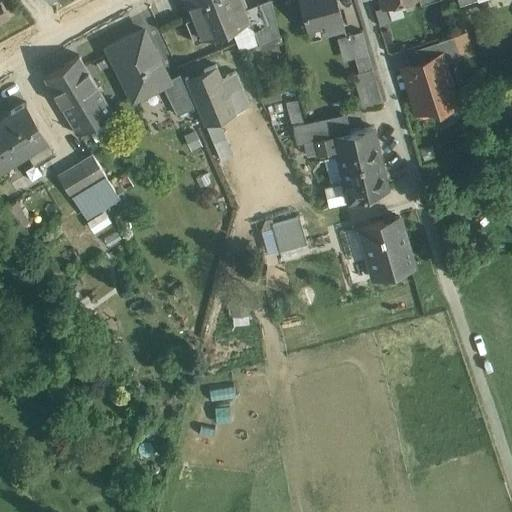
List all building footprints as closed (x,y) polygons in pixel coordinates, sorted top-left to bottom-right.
[(0,0),(0,20),(10,15),(1,0),(0,0)] [(243,0),(185,0),(192,17),(186,20),(195,42),(250,21),(251,20),(246,7),(243,0)] [(270,0),(264,0),(246,7),(251,20),(250,21),(260,45),(280,37),(270,0)] [(337,0),(299,0),(307,28),(324,24),(326,32),(345,27),(337,0)] [(144,29),(108,46),(134,98),(162,84),(169,81),(168,78),(144,29)] [(362,30),(348,34),(355,57),(368,53),(362,30)] [(453,35),(439,39),(439,40),(443,52),(440,53),(444,63),(460,58),(453,35)] [(439,40),(418,47),(422,59),(426,58),(426,57),(440,53),(443,52),(439,40)] [(368,53),(355,57),(359,71),(372,68),(368,53)] [(422,59),(418,61),(419,65),(415,66),(405,69),(415,101),(425,98),(426,102),(435,99),(438,108),(451,104),(456,103),(444,63),(440,53),(426,57),(426,58),(422,59)] [(79,55),(45,77),(78,134),(113,112),(79,55)] [(216,64),(186,77),(206,123),(236,111),(222,78),(216,64)] [(235,72),(222,78),(236,111),(250,105),(235,72)] [(180,73),(168,78),(169,81),(162,84),(177,114),(194,106),(180,73)] [(292,121),(304,118),(299,95),(287,98),(292,121)] [(11,110),(0,117),(0,165),(27,150),(47,137),(48,137),(26,101),(25,102),(11,111),(11,110)] [(335,114),(293,124),(297,143),(305,141),(315,139),(333,135),(339,133),(335,114)] [(339,133),(333,135),(334,136),(338,157),(344,181),(344,182),(384,173),(383,172),(373,127),(373,126),(339,133)] [(333,135),(315,139),(318,152),(317,152),(320,161),(338,157),(334,136),(333,135)] [(47,137),(27,150),(35,163),(56,151),(47,137)] [(315,139),(305,141),(307,154),(317,152),(318,152),(315,139)] [(105,174),(93,153),(81,161),(93,181),(105,174)] [(93,181),(81,161),(70,167),(82,188),(93,181)] [(82,188),(70,167),(58,174),(71,195),(82,188)] [(384,173),(344,182),(348,200),(387,189),(384,173)] [(16,200),(4,208),(17,228),(29,221),(16,200)] [(109,206),(89,219),(96,230),(116,218),(109,206)] [(299,214),(272,222),(280,250),(307,242),(299,214)] [(399,215),(359,227),(374,276),(413,264),(399,215)]
